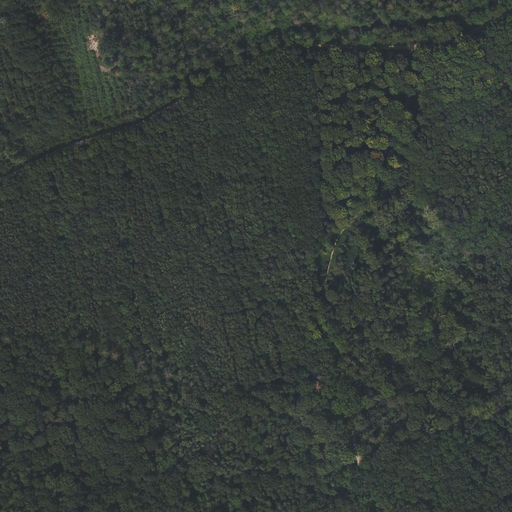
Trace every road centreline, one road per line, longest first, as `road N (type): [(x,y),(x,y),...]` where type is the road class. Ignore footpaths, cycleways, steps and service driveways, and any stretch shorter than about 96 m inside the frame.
road 1 (track): [(367,511),(352,407),(319,313),(331,252),(366,204),(409,88),(434,46)]
road 2 (track): [(0,178),(126,127),(282,46),(434,46)]
